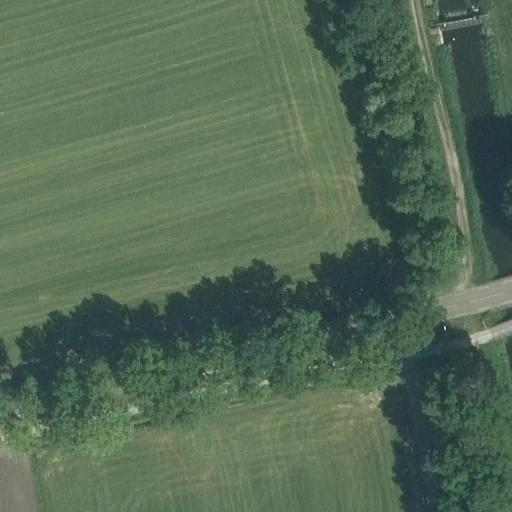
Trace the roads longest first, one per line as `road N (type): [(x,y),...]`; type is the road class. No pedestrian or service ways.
road 1 (tertiary): [(0,409),(399,317)]
road 2 (track): [(465,302),(466,211),(424,0)]
road 3 (unclassified): [(432,511),(399,317)]
